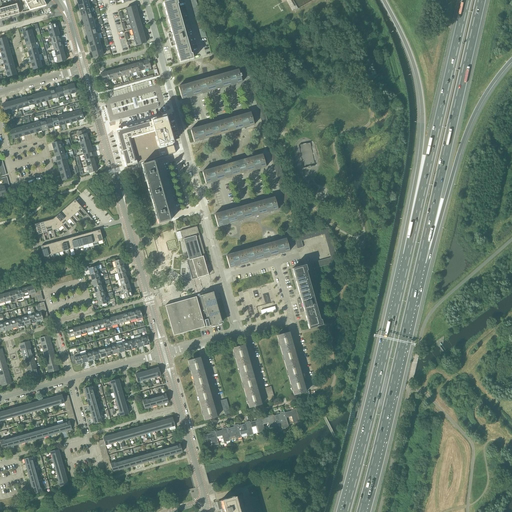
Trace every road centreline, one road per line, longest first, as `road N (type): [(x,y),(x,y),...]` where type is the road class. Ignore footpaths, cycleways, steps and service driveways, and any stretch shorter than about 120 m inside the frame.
road 1 (motorway): [(383,0),(407,48),(422,117),(398,292)]
road 2 (motorway): [(465,0),(398,292)]
road 3 (motorway): [(421,263),(482,0)]
road 4 (motorway): [(362,511),(421,263)]
road 5 (tertiary): [(157,328),(92,97)]
road 6 (motorway): [(398,292),(343,511)]
road 7 (motorway): [(421,263),(471,119),(511,59)]
road 8 (residential): [(215,210),(277,192),(270,168),(197,189)]
road 9 (residential): [(187,154),(145,0)]
road 10 (tertiary): [(205,500),(172,382)]
